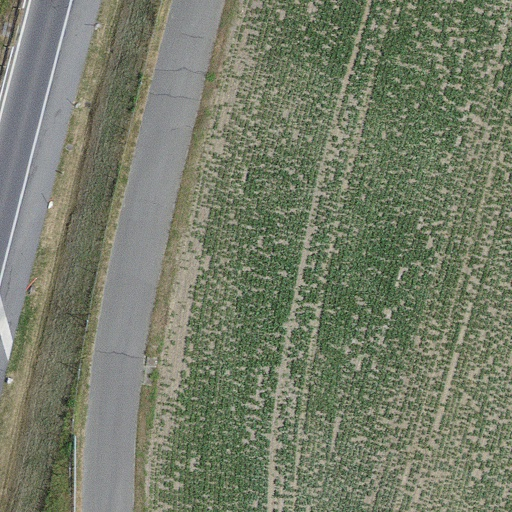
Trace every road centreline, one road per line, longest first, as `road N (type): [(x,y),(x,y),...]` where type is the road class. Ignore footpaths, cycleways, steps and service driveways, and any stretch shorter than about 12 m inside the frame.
road 1 (tertiary): [(109,511),(115,395),(134,281),(201,0)]
road 2 (motorway): [(0,207),(52,0)]
